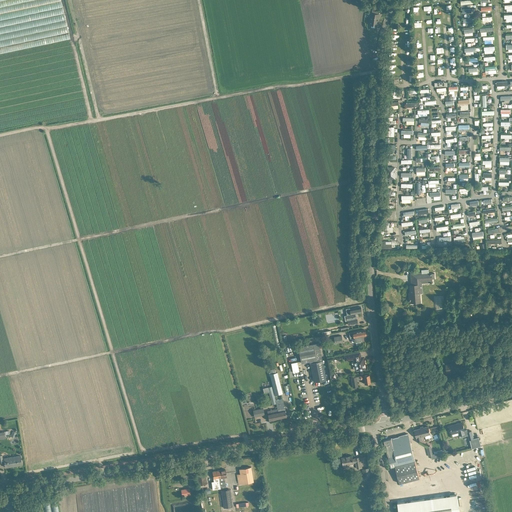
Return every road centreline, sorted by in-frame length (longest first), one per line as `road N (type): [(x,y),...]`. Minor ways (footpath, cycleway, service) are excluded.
road 1 (unclassified): [(393,0),(381,47),(367,253),(383,424)]
road 2 (unclassified): [(0,491),(374,426)]
road 3 (unclassified): [(383,424),(511,390)]
